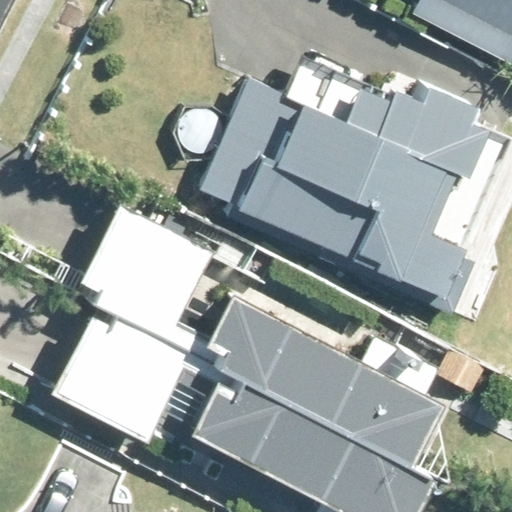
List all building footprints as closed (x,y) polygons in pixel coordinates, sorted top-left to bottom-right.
[(511,0),(415,0),(409,13),(511,66),(511,0)] [(507,118),(459,97),(466,81),(414,57),(408,74),(381,61),(376,73),(293,35),(276,76),(240,60),(185,172),(444,301),(468,243),(453,239),(507,118)] [(194,312),(168,302),(205,233),(107,179),(67,252),(87,263),(80,276),(82,278),(229,354),(396,440),(429,379),(419,374),(431,349),(369,316),(355,340),(217,264),(194,312)] [(389,511),(421,453),(396,440),(229,354),(82,278),(36,367),(136,421),(174,346),(198,358),(175,404),(315,477),(300,507),(310,511),(389,511)] [(429,363),(464,381),(477,358),(441,339),(429,363)] [(178,511),(160,503),(155,511),(178,511)]
